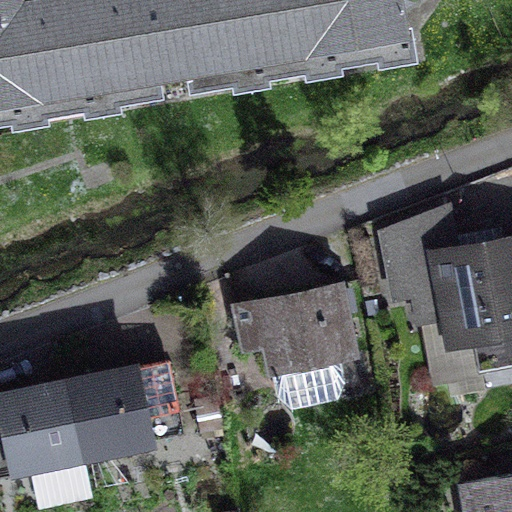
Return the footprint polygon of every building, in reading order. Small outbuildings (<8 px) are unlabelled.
[(0,0),(0,103),(12,101),(15,119),(16,126),(47,121),(46,114),(43,96),(84,89),(87,107),(88,114),(120,108),(119,101),(116,84),(159,76),(190,71),(233,64),(236,81),(237,88),(269,83),(268,76),(265,58),(305,51),(308,69),(309,76),(341,70),(340,63),(337,46),(378,39),(381,56),(382,63),(416,57),(411,28),(403,29),(398,0),(46,0),(21,4),(20,0),(0,0)] [(340,63),(381,56),(378,39),(337,46),(340,63)] [(268,76),(308,69),(305,51),(265,58),(268,76)] [(193,89),(236,81),(233,64),(190,71),(193,89)] [(119,101),(162,94),(159,76),(116,84),(119,101)] [(46,114),(87,107),(84,89),(43,96),(46,114)] [(0,121),(15,119),(12,101),(0,103),(0,121)] [(511,239),(456,250),(448,208),(383,233),(395,297),(415,293),(420,321),(447,316),(452,342),(477,338),(482,367),(511,361),(511,239)] [(380,283),(372,247),(355,250),(363,287),(380,283)] [(250,321),(271,317),(273,328),(285,391),(297,403),(369,390),(346,281),(246,300),(250,321)] [(430,377),(482,367),(477,338),(452,342),(447,316),(420,321),(430,377)] [(252,331),(273,328),(271,317),(250,321),(252,331)] [(185,424),(171,360),(69,381),(84,454),(155,439),(153,431),(185,424)] [(0,395),(0,470),(84,454),(69,381),(0,395)] [(155,441),(187,435),(185,424),(153,431),(155,439),(155,441)] [(40,503),(91,492),(85,462),(34,473),(40,503)] [(511,511),(511,473),(463,482),(467,511),(511,511)]
